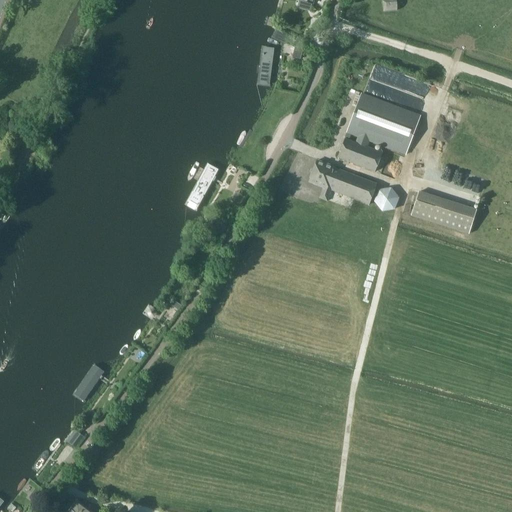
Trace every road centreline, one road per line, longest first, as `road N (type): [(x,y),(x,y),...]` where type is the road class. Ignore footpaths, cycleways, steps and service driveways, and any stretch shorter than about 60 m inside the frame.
road 1 (unclassified): [(33,511),(195,295),(296,117),(337,0)]
road 2 (track): [(470,24),(424,152),(433,166),(426,184),(406,188),(392,234),(358,367),(338,511)]
road 3 (track): [(330,25),(511,84)]
road 4 (track): [(406,188),(283,141)]
